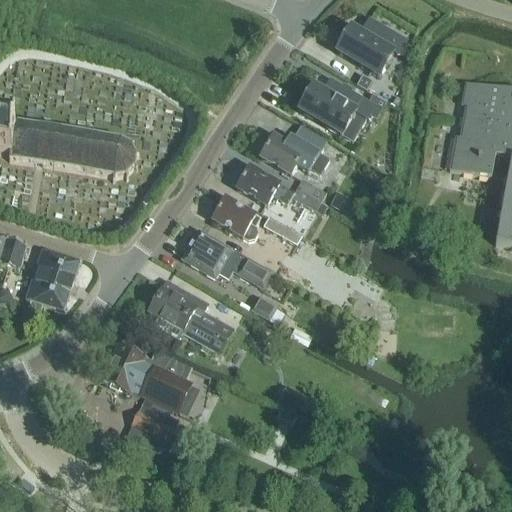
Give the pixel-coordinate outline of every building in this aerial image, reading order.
[(351,33),(336,57),(379,82),(393,58),(390,56),(398,41),(369,24),(361,38),(351,33)] [(373,85),(363,79),(356,89),(367,95),(373,85)] [(355,118),(366,124),(369,120),(376,123),(385,107),(372,99),(367,107),(330,85),(323,97),(313,91),(299,115),(341,140),(355,118)] [(511,95),(465,87),(449,175),(491,182),(491,180),(507,183),(495,249),(511,252),(511,95)] [(396,101),(393,107),(399,111),(403,105),(396,101)] [(9,165),(35,169),(39,170),(44,170),(57,172),(113,182),(112,185),(115,186),(115,182),(124,180),(126,184),(129,182),(127,179),(133,173),(136,174),(137,172),(134,171),(136,161),(139,161),(139,158),(136,159),(132,150),(134,148),(133,146),(130,148),(122,144),(123,141),(120,140),(119,144),(81,138),(15,127),(14,132),(0,129),(0,158),(10,161),(9,165)] [(272,140),(260,162),(291,180),(298,167),(309,174),(319,157),(326,145),(300,130),(293,142),(288,150),(272,140)] [(294,198),(283,192),(249,171),(236,193),(267,211),(275,198),(278,200),(276,204),(287,210),(292,201),(294,198)] [(321,206),(326,197),(302,183),(297,192),(321,206)] [(297,192),(294,198),(292,201),(316,215),(321,206),(297,192)] [(337,198),(330,209),(352,222),(358,211),(337,198)] [(258,238),(256,231),(260,223),(224,203),(212,224),(249,245),(255,244),(258,238)] [(297,249),(302,240),(269,221),(263,230),(297,249)] [(199,235),(182,265),(215,284),(218,278),(228,283),(233,275),(250,285),(259,270),(232,254),(199,235)] [(0,269),(18,276),(26,249),(6,242),(0,263),(0,269)] [(30,306),(28,311),(41,316),(43,310),(64,317),(81,268),(42,255),(25,304),(30,306)] [(360,273),(354,284),(379,300),(385,289),(360,273)] [(183,337),(211,353),(220,359),(234,336),(224,330),(203,318),(208,310),(167,286),(163,293),(162,293),(148,317),(159,323),(155,330),(178,344),(183,337)] [(2,292),(0,296),(0,303),(9,306),(11,300),(9,294),(2,292)] [(251,316),(268,326),(275,314),(276,312),(259,302),(251,316)] [(425,308),(425,324),(455,323),(455,307),(425,308)] [(284,319),(275,314),(268,326),(277,331),(284,319)] [(151,365),(118,350),(102,385),(129,398),(130,396),(175,419),(189,390),(184,388),(191,374),(150,354),(150,355),(155,357),(151,365)] [(309,401),(287,389),(279,404),(301,416),(309,401)] [(53,408),(45,406),(40,419),(49,422),(53,408)] [(133,430),(126,444),(154,457),(154,456),(166,462),(179,434),(176,432),(179,425),(143,408),(139,415),(138,415),(137,417),(136,416),(131,427),(132,428),(131,430),(133,430)]
